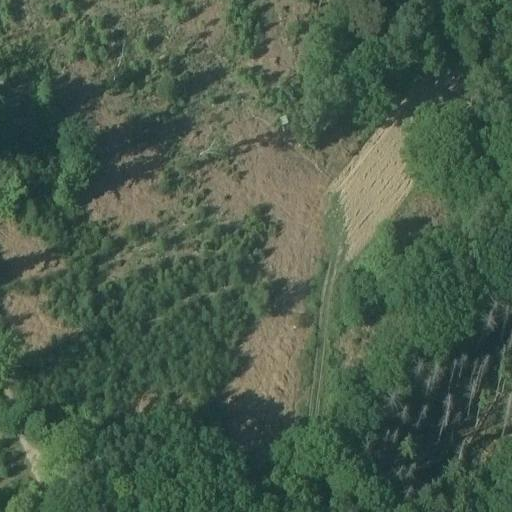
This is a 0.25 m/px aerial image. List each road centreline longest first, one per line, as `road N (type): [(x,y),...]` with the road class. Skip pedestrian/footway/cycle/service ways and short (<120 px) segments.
road 1 (track): [(322,511),(493,289)]
road 2 (track): [(268,511),(234,477),(181,450),(56,451),(22,437)]
